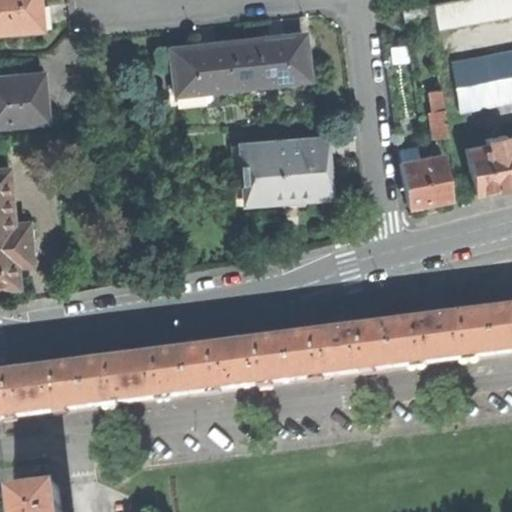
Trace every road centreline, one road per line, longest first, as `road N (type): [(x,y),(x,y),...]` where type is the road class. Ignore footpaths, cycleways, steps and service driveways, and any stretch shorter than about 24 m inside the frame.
road 1 (residential): [(389,252),(261,291),(0,336)]
road 2 (residential): [(356,0),(389,252)]
road 3 (residential): [(511,221),(389,252)]
